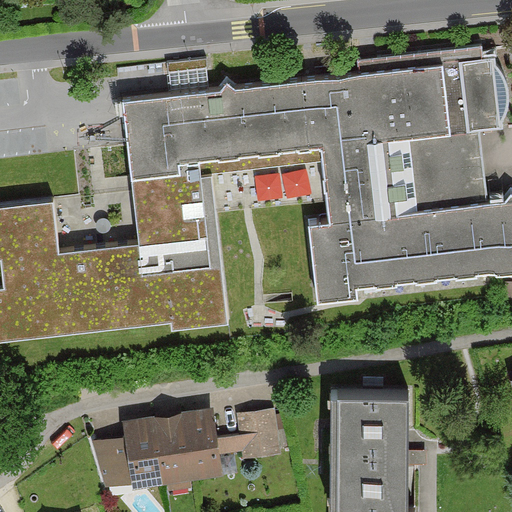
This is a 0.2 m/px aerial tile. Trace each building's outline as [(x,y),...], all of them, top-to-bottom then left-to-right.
[(502,61),(498,57),(497,49),(484,50),(484,40),(359,54),(360,64),(235,79),(229,72),(224,79),(124,91),(141,233),(61,243),(54,192),(0,198),(0,330),(173,311),(174,319),(230,312),(221,209),(329,198),(331,211),(313,213),(323,291),(360,287),(359,276),(511,257),(511,185),(509,190),(491,192),(483,124),(506,121),(505,113),(507,109),(509,104),(511,99),(511,94),(511,82),(511,81),(510,77),(509,71),(506,66),(502,61)] [(337,511),(407,511),(407,403),(337,403),(337,511)] [(272,410),(240,413),(242,429),(244,454),(245,461),(277,458),(272,410)] [(244,454),(242,429),(219,431),(217,411),(181,415),(189,479),(222,476),(220,456),(244,454)] [(189,486),(189,479),(181,415),(159,417),(165,472),(167,488),(189,486)] [(130,476),(165,472),(159,417),(126,421),(128,439),(102,441),(107,486),(131,483),(130,476)]
